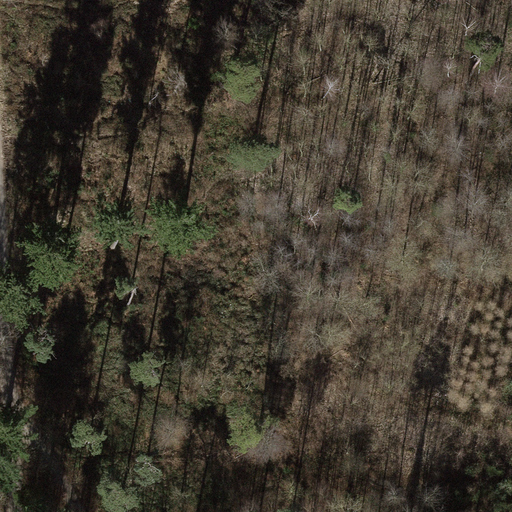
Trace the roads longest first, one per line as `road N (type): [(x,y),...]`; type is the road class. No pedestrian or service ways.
road 1 (track): [(0,153),(255,128),(336,136),(434,178),(511,246)]
road 2 (track): [(0,167),(11,511)]
road 3 (track): [(83,511),(10,384)]
